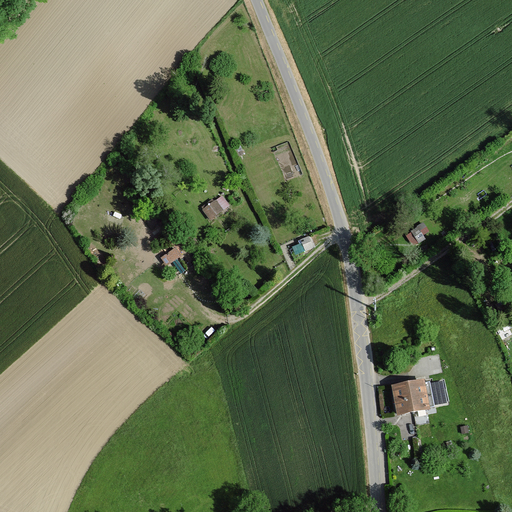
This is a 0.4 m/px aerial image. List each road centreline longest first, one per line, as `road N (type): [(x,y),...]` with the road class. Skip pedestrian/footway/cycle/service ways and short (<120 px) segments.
road 1 (unclassified): [(378,511),(349,256),(256,0)]
road 2 (track): [(357,301),(385,293),(511,203)]
road 3 (track): [(229,320),(343,231)]
